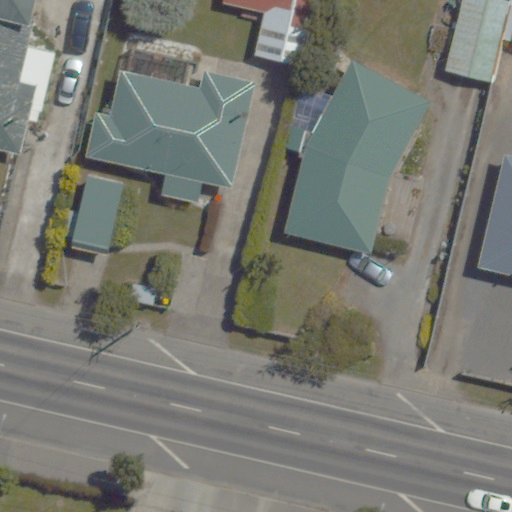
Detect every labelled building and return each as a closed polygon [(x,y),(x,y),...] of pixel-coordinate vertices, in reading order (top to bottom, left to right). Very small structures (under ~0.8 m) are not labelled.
[(0,0),(0,157),(22,163),(32,123),(48,127),(66,52),(39,46),(42,35),(37,34),(45,0),(0,0)] [(310,71),(324,0),(227,0),(226,6),(268,15),(258,60),(310,71)] [(508,5),(483,0),(468,0),(453,70),(492,79),(508,5)] [(349,80),(347,82),(333,78),(292,238),(373,259),(397,167),(415,172),(432,103),(415,99),(415,97),(414,94),(413,92),(412,90),(411,88),(409,85),(408,83),(406,82),(405,80),(403,78),(401,77),(399,75),(397,74),(395,73),(392,72),(390,71),(388,70),(385,69),(383,69),(381,69),(378,68),(376,68),(373,69),(371,69),(368,69),(366,70),(364,71),(361,72),(359,73),(357,74),(355,75),(353,77),(351,78),(349,80)] [(198,207),(201,188),(238,196),(257,96),(125,71),(117,116),(103,113),(92,167),(161,181),(158,200),(198,207)] [(511,154),(509,154),(480,273),(511,280),(511,154)] [(126,187),(89,181),(77,249),(114,255),(126,187)]
